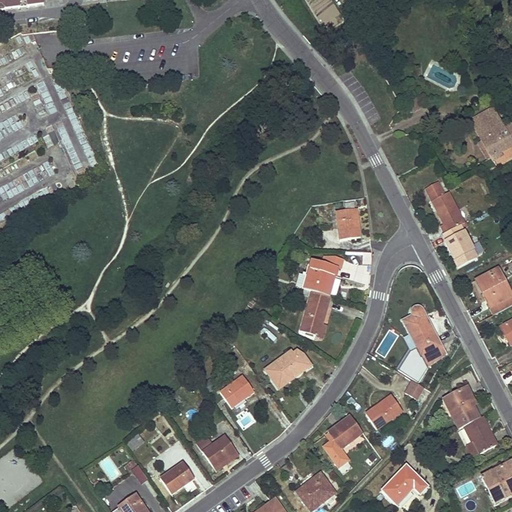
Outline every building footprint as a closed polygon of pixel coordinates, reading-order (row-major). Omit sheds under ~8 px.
[(0,0),(0,11),(44,6),(42,0),(0,0)] [(422,107),(419,101),(416,96),(408,100),(414,110),(413,112),(422,107)] [(474,128),(496,116),(492,110),(471,122),(474,128)] [(511,131),(506,135),(503,130),(496,116),(474,128),(482,142),(491,158),(499,154),(511,146),(511,131)] [(511,131),(511,127),(511,126),(503,130),(506,135),(511,131)] [(491,158),(482,142),(479,143),(489,160),(491,158)] [(464,224),(448,193),(445,195),(438,183),(425,190),(436,211),(437,210),(441,217),(440,218),(443,225),(440,227),(444,235),(460,226),(464,224)] [(361,238),(357,210),(336,213),(339,241),(361,238)] [(476,258),(462,230),(460,227),(460,226),(444,235),(443,236),(446,242),(445,243),(458,267),(476,258)] [(371,264),(372,253),(363,253),(363,264),(371,264)] [(329,297),(337,269),(340,270),(343,261),(337,259),(323,259),(322,264),(312,262),(308,276),(303,275),(303,276),(300,275),(296,288),(298,288),(298,289),(310,292),(312,293),(330,298),(330,297),(329,297)] [(511,305),(511,295),(498,270),(478,280),(485,292),(482,293),(494,316),(511,305)] [(485,292),(478,280),(476,282),(482,293),(485,292)] [(323,322),(330,298),(312,293),(301,332),(316,336),(316,337),(317,338),(320,324),(321,321),(323,322)] [(442,346),(422,310),(421,309),(419,308),(416,308),(415,308),(413,309),(411,312),(411,315),(412,316),(402,322),(421,357),(442,346)] [(511,323),(507,326),(506,325),(501,328),(510,345),(511,344),(511,323)] [(323,339),(326,326),(320,324),(317,338),(323,339)] [(276,339),(267,331),(264,334),(273,342),(276,339)] [(232,345),(228,339),(223,343),(227,348),(232,345)] [(446,355),(442,346),(421,357),(427,368),(446,355)] [(291,381),(310,367),(303,356),(296,353),(293,355),(291,353),(265,372),(277,387),(289,378),(291,381)] [(428,385),(432,380),(426,376),(422,381),(428,385)] [(232,410),(254,393),(242,377),(220,393),(232,410)] [(279,390),(291,381),(289,378),(277,387),(279,390)] [(216,388),(210,380),(204,384),(210,392),(216,388)] [(417,401),(424,389),(412,382),(405,394),(417,401)] [(472,406),(467,397),(470,395),(467,388),(443,400),(459,430),(464,428),(479,419),(472,406)] [(376,430),(402,412),(392,398),(366,416),(376,430)] [(340,450),(362,434),(350,417),(328,434),(329,435),(340,449),(340,450)] [(497,445),(482,418),(479,419),(464,428),(473,444),(467,446),(466,450),(470,457),(473,458),(479,455),(497,445)] [(463,429),(458,431),(464,445),(469,442),(463,429)] [(144,443),(137,435),(126,444),(133,452),(144,443)] [(340,449),(329,435),(326,437),(337,451),(340,449)] [(237,453),(225,437),(213,445),(207,437),(196,445),(214,469),(235,454),(237,453)] [(216,473),(237,457),(235,454),(214,469),(216,473)] [(194,480),(183,463),(160,480),(172,496),(194,480)] [(511,494),(509,489),(511,487),(511,465),(511,463),(481,478),(495,504),(511,494)] [(148,478),(139,464),(131,469),(141,483),(148,478)] [(294,475),(287,464),(281,468),(289,479),(294,475)] [(428,488),(406,467),(382,492),(397,506),(414,489),(420,496),(428,488)] [(310,511),(311,511),(335,494),(320,475),(297,494),(310,511)] [(146,511),(136,496),(112,511),(146,511)] [(283,511),(275,501),(263,509),(264,511),(259,511),(260,511),(259,511),(283,511)]
